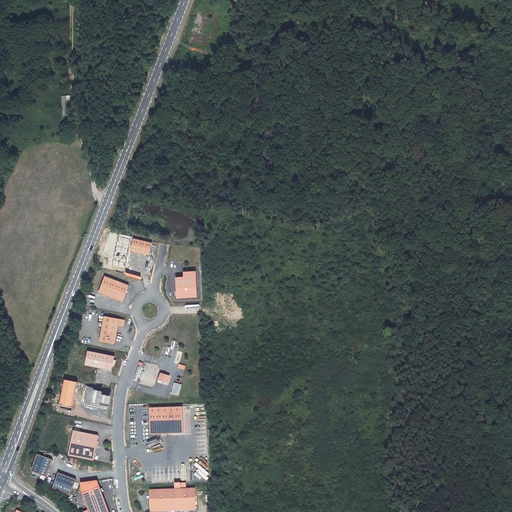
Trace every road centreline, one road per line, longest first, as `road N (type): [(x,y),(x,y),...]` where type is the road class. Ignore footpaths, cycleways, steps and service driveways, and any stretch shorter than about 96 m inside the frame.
road 1 (primary): [(1,479),(185,0)]
road 2 (track): [(69,0),(76,130),(107,202)]
road 3 (residential): [(144,322),(117,416),(127,511)]
